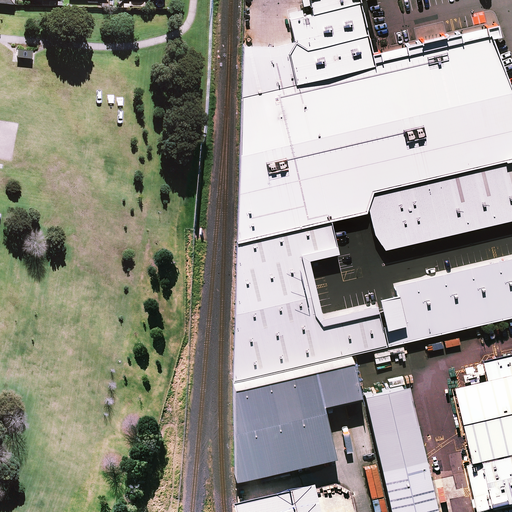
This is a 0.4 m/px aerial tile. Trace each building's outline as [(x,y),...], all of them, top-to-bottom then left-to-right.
[(511,153),(511,85),(492,27),(372,55),(358,0),(310,0),(311,7),(290,15),(296,41),(284,44),(270,45),(255,43),(247,48),(236,241),(329,219),(365,210),(370,188),(511,153)] [(383,246),(511,215),(511,158),(370,191),(367,206),(368,212),(371,230),(383,246)] [(236,241),(232,380),(511,314),(511,261),(395,289),(397,297),(320,315),(307,254),(337,247),(329,219),(236,241)] [(359,396),(349,354),(234,382),(235,475),(333,452),(322,404),(359,396)] [(511,358),(484,364),(489,385),(511,379),(511,358)] [(511,380),(457,394),(474,469),(511,460),(511,380)] [(444,511),(414,381),(369,391),(397,511),(444,511)] [(511,460),(474,469),(467,471),(477,511),(480,511),(511,504),(511,460)] [(321,511),(316,489),(236,510),(236,511),(321,511)] [(355,511),(354,503),(343,504),(343,511),(355,511)]
